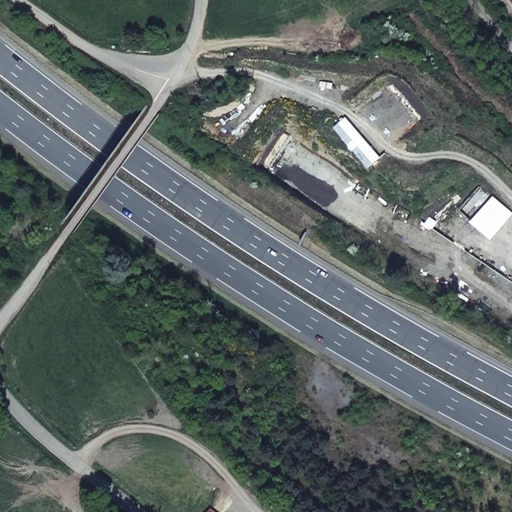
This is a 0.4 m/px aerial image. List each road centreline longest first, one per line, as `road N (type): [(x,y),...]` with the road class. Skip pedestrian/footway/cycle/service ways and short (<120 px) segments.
road 1 (motorway): [(511,390),(273,253),(0,58)]
road 2 (motorway): [(0,105),(255,287),(511,435)]
road 3 (unclassified): [(0,327),(170,90)]
road 4 (unknown): [(251,511),(186,449),(136,430),(93,440),(71,460)]
road 5 (secondary): [(0,390),(136,511)]
road 6 (unclassified): [(170,90),(72,41),(20,0)]
